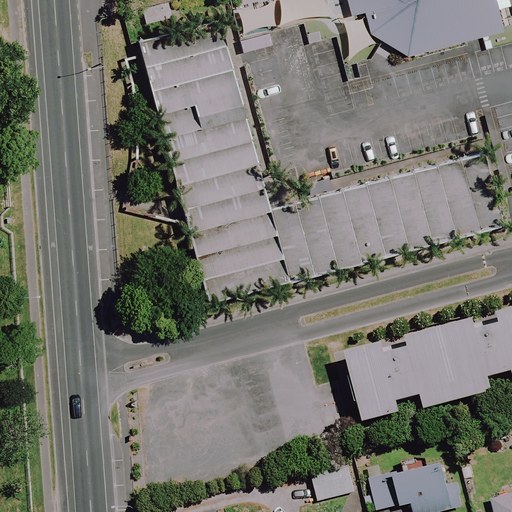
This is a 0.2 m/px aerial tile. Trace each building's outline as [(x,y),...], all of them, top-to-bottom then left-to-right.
[(346,0),(351,19),(363,16),(368,36),(407,59),(506,33),(497,0),(346,0)] [(218,28),(137,49),(204,304),(488,230),(469,157),(266,210),(218,28)] [(511,305),(340,356),(360,425),(511,380),(511,305)] [(354,494),(346,463),(309,473),(317,504),(354,494)] [(445,511),(459,509),(449,464),(364,483),(370,511),(373,511),(405,505),(406,511),(445,511)] [(511,511),(511,493),(490,499),(493,511),(511,511)]
